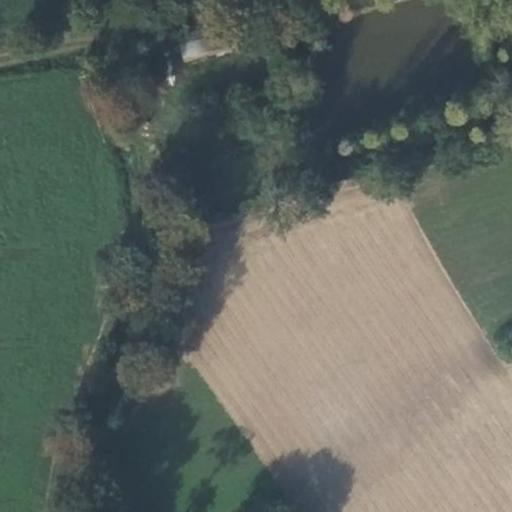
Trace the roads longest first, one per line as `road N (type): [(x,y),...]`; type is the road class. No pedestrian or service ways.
road 1 (track): [(82,511),(106,396),(142,305),(143,185),(111,46)]
road 2 (track): [(229,20),(111,46)]
